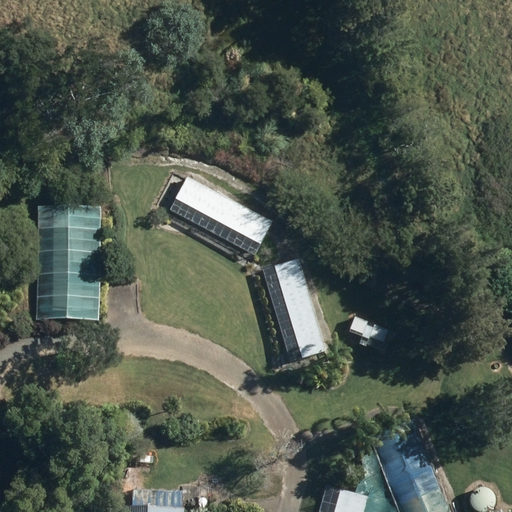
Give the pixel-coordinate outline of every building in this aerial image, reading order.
[(274,224),(188,179),(171,212),(256,257),(274,224)] [(103,210),(39,207),(37,322),(100,324),(103,210)] [(328,353),(300,260),(264,271),(292,364),(328,353)] [(389,332),(356,318),(350,334),(362,339),(359,345),(367,348),(368,346),(382,352),(389,332)] [(452,511),(416,420),(370,439),(374,452),(362,460),(365,478),(348,492),(326,487),(319,511),(452,511)] [(479,485),(476,486),(474,487),(472,489),(470,491),(468,493),(467,496),(466,499),(466,502),(466,505),(467,507),(468,510),(469,511),(495,511),(496,511),(497,509),(499,507),(499,504),(500,501),(499,498),(498,495),(497,492),(495,490),(493,488),(491,486),(488,485),(485,485),(482,484),(479,485)]
